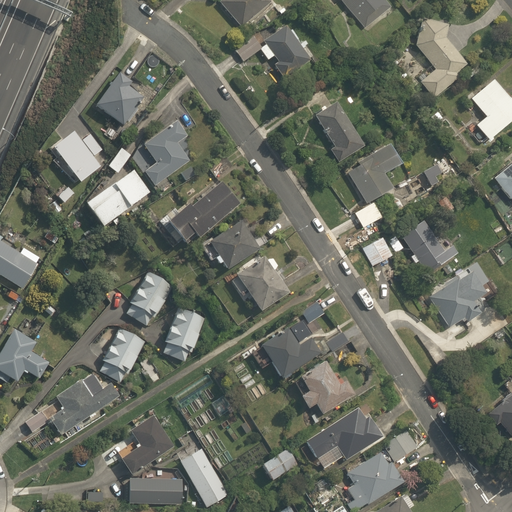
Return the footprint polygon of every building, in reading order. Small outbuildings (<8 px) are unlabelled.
[(219,0),(241,25),(270,0),(219,0)] [(391,0),(337,0),(365,29),(394,2),(391,0)] [(424,18),(414,41),(435,69),(420,80),(434,99),(473,70),(447,36),(450,24),(424,18)] [(282,28),(262,42),(264,46),(260,50),(258,51),(266,62),(272,58),(276,64),(272,67),(282,81),(307,63),(282,28)] [(233,51),(242,63),(258,51),(260,50),(251,38),(233,51)] [(148,94),(118,74),(95,107),(125,128),(148,94)] [(476,124),(487,138),(511,118),(511,95),(508,98),(494,79),(471,96),(486,116),(476,124)] [(339,103),(316,117),(343,160),(366,146),(339,103)] [(147,171),(156,184),(191,162),(177,140),(194,128),(188,119),(146,146),(158,164),(147,171)] [(75,132),(54,148),(78,180),(111,156),(91,131),(80,139),(75,132)] [(390,142),(345,166),(367,205),(352,213),(360,228),(384,215),(375,200),(391,192),(381,173),(401,162),(390,142)] [(132,154),(122,146),(108,166),(118,173),(132,154)] [(446,178),(435,161),(420,171),(431,187),(446,178)] [(511,162),(492,180),(511,202),(511,201),(511,162)] [(133,168),(86,201),(104,227),(151,194),(133,168)] [(223,180),(171,219),(185,239),(195,231),(197,234),(239,202),(223,180)] [(446,196),(437,203),(445,214),(454,206),(446,196)] [(425,215),(400,234),(426,270),(452,252),(425,215)] [(209,235),(224,264),(260,245),(245,217),(209,235)] [(0,275),(21,289),(39,260),(0,235),(0,275)] [(379,236),(361,248),(373,266),(391,255),(379,236)] [(264,256),(229,276),(241,297),(249,292),(260,312),(287,296),(264,256)] [(474,267),(429,294),(450,330),(480,313),(472,299),(488,290),(474,267)] [(149,327),(173,281),(148,269),(125,314),(149,327)] [(320,302),(301,314),(306,323),(325,311),(320,302)] [(178,305),(161,354),(189,364),(206,315),(178,305)] [(258,341),(281,377),(323,350),(306,323),(301,314),(258,341)] [(98,371),(122,383),(144,341),(120,328),(98,371)] [(34,344),(13,331),(0,353),(0,369),(19,381),(24,372),(37,380),(48,360),(31,350),(34,344)] [(335,382),(324,362),(302,373),(312,390),(299,397),(305,408),(316,402),(323,413),(356,395),(346,376),(335,382)] [(62,431),(125,391),(89,373),(54,395),(57,401),(25,421),(34,435),(56,421),(62,431)] [(511,392),(488,410),(509,438),(511,435),(511,392)] [(361,401),(304,441),(317,459),(334,447),(344,462),(384,434),(361,401)] [(121,458),(130,473),(174,447),(155,414),(131,428),(142,446),(121,458)] [(383,449),(392,463),(416,447),(406,433),(383,449)] [(287,446),(261,460),(271,479),(297,465),(287,446)] [(198,447),(181,456),(206,503),(223,494),(198,447)] [(352,511),(354,511),(403,479),(392,463),(383,449),(347,472),(355,484),(344,491),(351,502),(347,504),(352,511)] [(131,478),(129,502),(179,506),(181,481),(131,478)] [(409,511),(401,495),(367,511),(409,511)]
